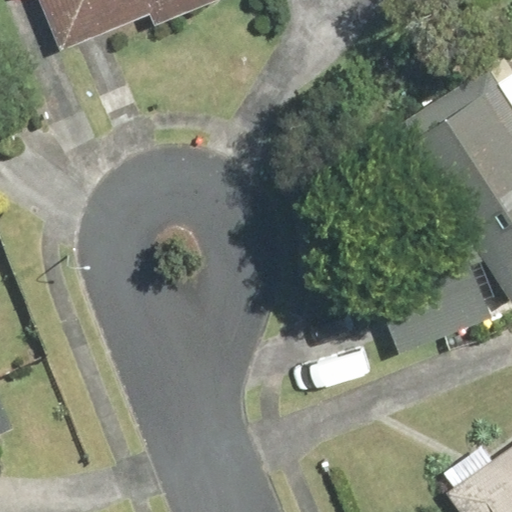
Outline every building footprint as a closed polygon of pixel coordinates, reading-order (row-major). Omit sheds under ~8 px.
[(49,0),(70,47),(157,9),(164,26),(224,0),(49,0)] [(511,103),(437,146),(511,279),(511,103)] [(482,248),(382,281),(408,356),(507,323),(482,248)] [(0,446),(21,437),(0,387),(0,446)] [(511,511),(511,450),(498,461),(482,439),(442,468),(474,511),(511,511)]
